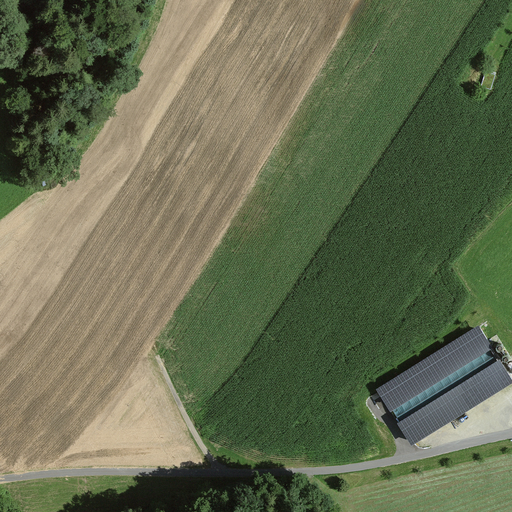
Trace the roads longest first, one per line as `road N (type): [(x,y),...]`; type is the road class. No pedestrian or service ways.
road 1 (unclassified): [(511,435),(364,468),(0,480)]
road 2 (track): [(158,356),(220,473)]
